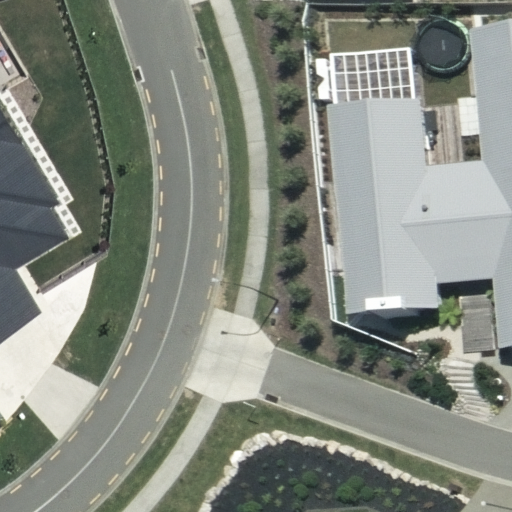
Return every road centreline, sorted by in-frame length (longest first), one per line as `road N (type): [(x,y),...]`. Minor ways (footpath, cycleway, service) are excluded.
road 1 (residential): [(171,334),(511,456)]
road 2 (residential): [(171,334),(191,226),(185,129),(149,0)]
road 3 (residential): [(39,511),(98,456),(141,396),(171,334)]
